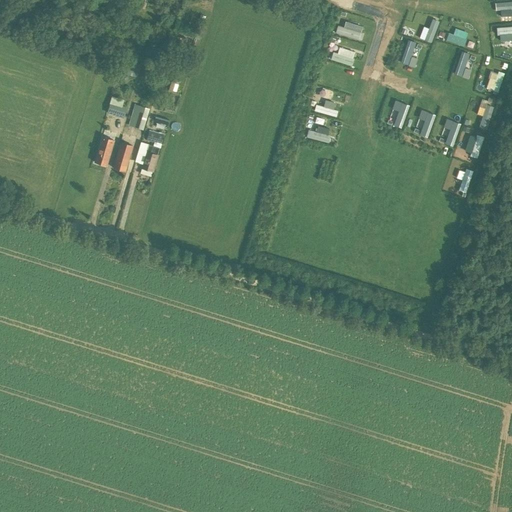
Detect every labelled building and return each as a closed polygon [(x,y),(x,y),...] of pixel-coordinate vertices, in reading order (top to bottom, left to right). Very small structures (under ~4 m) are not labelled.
[(138,34),(142,21),(136,19),(132,33),(138,34)] [(181,59),(187,39),(177,37),(171,56),(181,59)] [(138,78),(141,66),(120,60),(117,72),(138,78)] [(172,92),(175,82),(167,79),(164,89),(172,92)] [(110,102),(106,113),(123,118),(126,107),(122,106),(124,100),(112,96),(110,102)] [(148,110),(134,106),(129,125),(143,130),(148,110)] [(161,144),(164,134),(149,130),(146,140),(161,144)] [(106,165),(114,140),(103,137),(95,162),(106,165)] [(124,171),(132,146),(121,143),(113,168),(124,171)] [(156,155),(158,147),(149,145),(147,152),(146,152),(142,167),(154,171),(158,155),(156,155)]
